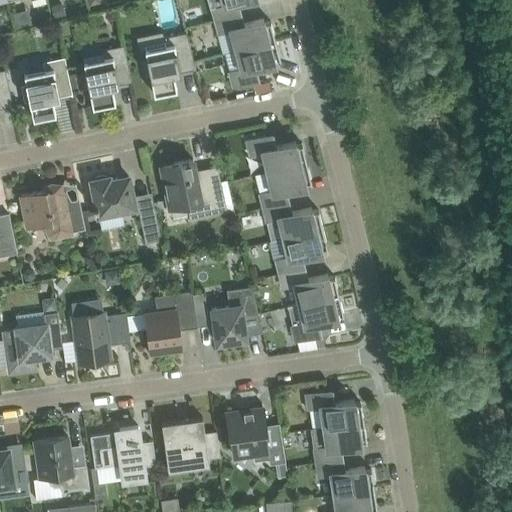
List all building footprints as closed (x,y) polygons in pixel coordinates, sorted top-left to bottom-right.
[(222,0),(224,2),(212,6),(215,19),(241,12),(238,1),(243,0),(222,0)] [(66,14),(64,6),(59,3),(52,5),(55,17),(66,14)] [(231,29),(236,49),(276,38),(271,19),(265,21),(264,17),(243,23),(241,12),(215,19),(219,32),(231,29)] [(194,69),(186,31),(164,36),(166,44),(146,48),(147,58),(142,59),(146,77),(151,75),(155,93),(178,89),(174,72),(180,71),(180,72),(194,69)] [(276,38),(236,49),(242,68),(230,71),(234,85),(258,79),(255,67),(276,61),(275,58),(281,56),(276,38)] [(133,82),(125,44),(103,48),(104,57),(84,61),(86,70),(81,72),(84,89),(90,88),(93,106),(116,101),(113,84),(118,83),(118,85),(133,82)] [(69,74),(65,56),(43,60),(45,69),(25,73),(27,83),(21,84),(25,101),(30,100),(34,118),(57,113),(53,96),(59,95),(59,97),(73,94),(72,89),(69,74)] [(0,108),(14,106),(6,68),(0,69),(0,108)] [(79,88),(75,73),(69,74),(72,89),(79,88)] [(251,154),(263,151),(268,171),(307,161),(303,142),(297,144),(297,140),(276,145),(273,133),(248,140),(251,154)] [(168,194),(169,198),(155,201),(156,207),(170,204),(171,208),(187,204),(190,218),(227,210),(221,176),(206,179),(205,174),(197,175),(194,158),(162,164),(166,181),(164,181),(166,195),(168,194)] [(307,161),(268,171),(272,190),(261,193),(264,206),(289,200),(286,189),(307,184),(306,181),(311,180),(312,180),(307,161)] [(95,192),(91,193),(94,208),(98,207),(99,213),(141,204),(139,195),(133,196),(129,175),(110,179),(110,175),(107,176),(104,174),(97,175),(94,178),(92,179),(95,192)] [(86,227),(80,198),(67,200),(66,193),(62,182),(52,182),(43,186),(43,189),(21,193),(21,198),(26,222),(28,226),(39,224),(43,223),(51,238),(74,233),(74,230),(86,227)] [(289,200),(264,206),(267,220),(279,217),(284,237),(323,227),(319,208),(318,208),(318,209),(313,210),(313,206),(292,211),(289,200)] [(162,238),(156,208),(140,211),(140,212),(146,241),(162,238)] [(0,253),(17,250),(10,213),(0,214),(0,253)] [(280,273),(305,266),(303,255),(323,250),(322,247),(327,246),(328,246),(323,227),(284,237),(288,256),(277,259),(280,273)] [(305,266),(280,273),(283,286),(295,283),(300,303),(339,293),(335,274),(334,274),(334,275),(329,276),(329,272),(308,277),(305,266)] [(107,278),(112,282),(120,281),(118,268),(105,270),(107,278)] [(217,342),(232,340),(233,344),(245,342),(244,338),(247,338),(245,314),(259,312),(253,285),(227,288),(230,305),(212,307),(217,342)] [(199,326),(194,289),(156,294),(157,310),(145,312),(147,327),(142,328),(150,353),(168,353),(167,349),(183,347),(180,328),(199,326)] [(339,293),(300,303),(304,322),(293,325),(296,339),(321,333),(319,321),(339,316),(338,313),(344,312),(339,293)] [(55,297),(44,299),(45,310),(57,309),(55,297)] [(199,326),(210,324),(207,308),(196,309),(199,326)] [(44,312),(46,322),(16,326),(16,328),(4,330),(10,371),(37,367),(36,356),(52,353),(51,348),(63,346),(58,310),(44,312)] [(131,337),(127,312),(106,315),(105,310),(72,315),(79,362),(88,360),(92,364),(96,364),(100,362),(103,358),(112,357),(109,341),(131,337)] [(321,406),(324,426),(364,420),(361,400),(360,400),(360,401),(356,401),(355,398),(334,401),(332,389),(307,393),(309,408),(321,406)] [(266,428),(266,424),(263,402),(261,402),(262,407),(234,411),(237,433),(230,433),(233,453),(253,450),(255,460),(269,458),(270,463),(286,461),(280,422),(278,422),(279,426),(266,428)] [(221,455),(217,430),(205,431),(203,416),(162,421),(169,469),(210,463),(209,457),(221,455)] [(315,447),(317,461),(343,457),(341,446),(362,443),(362,439),(366,439),(367,439),(364,420),(324,426),(312,428),(315,447)] [(104,465),(124,463),(126,482),(149,478),(147,464),(157,463),(153,439),(141,441),(139,425),(120,427),(122,443),(101,446),(104,465)] [(62,490),(90,486),(87,463),(73,465),(68,435),(35,439),(41,477),(49,475),(50,483),(55,486),(62,485),(62,490)] [(29,482),(26,464),(11,466),(8,448),(0,448),(0,483),(12,482),(12,484),(29,482)] [(345,468),(343,457),(317,461),(319,475),(331,473),(334,493),(375,487),(372,467),(370,468),(366,469),(366,465),(345,468)] [(104,465),(91,467),(96,498),(108,496),(106,482),(106,480),(104,465)] [(378,506),(375,487),(334,493),(337,511),(359,511),(372,510),(372,507),(376,506),(378,506)] [(178,497),(162,499),(163,511),(180,509),(178,497)] [(292,511),(292,500),(279,501),(279,511),(292,511)] [(96,511),(96,502),(48,507),(48,511),(96,511)]
